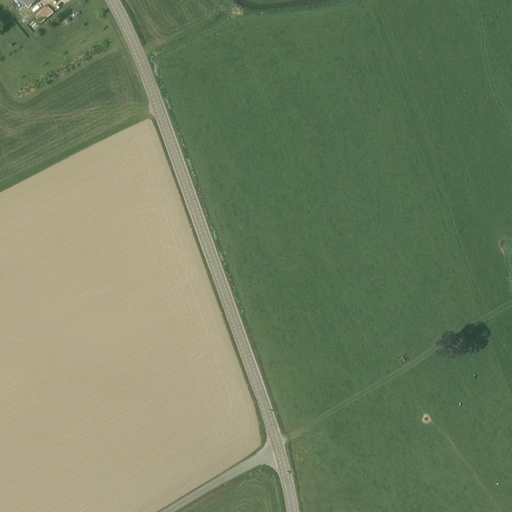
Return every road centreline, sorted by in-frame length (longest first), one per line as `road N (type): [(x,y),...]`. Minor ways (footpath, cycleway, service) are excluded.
road 1 (tertiary): [(278,447),(138,51),(112,0)]
road 2 (unclassified): [(170,511),(278,447)]
